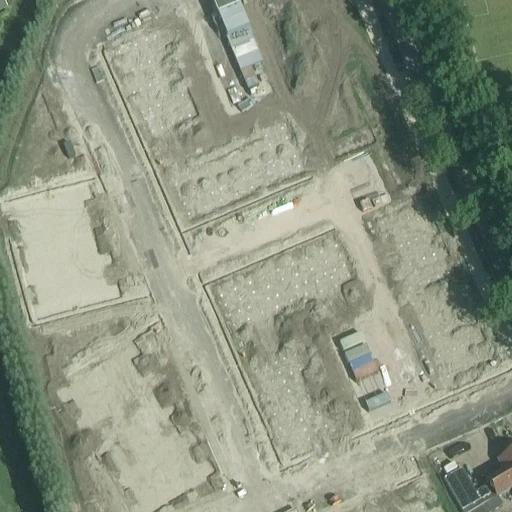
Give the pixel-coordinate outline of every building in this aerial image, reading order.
[(299,0),(308,20),(336,8),(332,0),(299,0)] [(191,31),(183,34),(188,45),(195,42),(191,31)] [(133,44),(114,52),(123,73),(158,58),(149,37),(144,39),(143,37),(132,42),(133,44)] [(195,42),(188,45),(193,56),(200,53),(195,42)] [(158,58),(123,73),(132,93),(167,78),(158,58)] [(208,70),(200,74),(205,85),(213,81),(208,70)] [(167,78),(132,93),(140,113),(175,97),(167,78)] [(213,81),(205,85),(210,96),(217,92),(213,81)] [(175,97),(140,113),(149,133),(184,118),(175,97)] [(264,100),(252,105),(256,113),(267,108),(264,100)] [(248,107),(237,112),(240,119),(251,114),(248,107)] [(237,112),(226,117),(229,124),(240,119),(237,112)] [(217,120),(206,125),(209,133),(220,128),(217,120)] [(206,125),(195,130),(198,137),(209,133),(206,125)] [(285,133),(268,140),(283,177),(301,169),(285,133)] [(186,134),(175,138),(178,146),(190,141),(186,134)] [(175,138),(164,143),(167,151),(178,146),(175,138)] [(268,140),(252,147),(268,183),(283,177),(268,140)] [(252,147),(237,154),(252,190),(268,183),(252,147)] [(237,154),(221,160),(237,196),(252,190),(237,154)] [(221,160),(206,167),(222,203),(237,196),(221,160)] [(206,167),(191,173),(206,210),(222,203),(206,167)] [(191,173),(173,181),(189,217),(206,210),(191,173)] [(78,189),(46,197),(57,236),(88,228),(80,199),(91,197),(89,188),(78,190),(78,189)] [(16,207),(5,210),(7,218),(18,216),(25,244),(57,236),(46,197),(15,205),(16,207)] [(400,206),(375,216),(381,230),(390,226),(399,246),(434,231),(424,209),(405,218),(400,206)] [(88,228),(57,236),(65,270),(97,262),(98,267),(109,264),(106,255),(95,258),(88,228)] [(434,231),(399,246),(407,265),(442,250),(434,231)] [(33,274),(22,277),(25,286),(36,283),(34,278),(65,270),(57,236),(25,244),(33,274)] [(335,242),(319,248),(335,285),(350,278),(349,276),(346,269),(343,262),(335,242)] [(319,248),(305,255),(321,291),(335,285),(319,248)] [(442,250),(407,265),(416,285),(407,289),(413,303),(437,293),(432,280),(451,272),(442,250)] [(305,255),(291,261),(306,297),(321,291),(305,255)] [(354,257),(343,262),(346,269),(357,264),(354,257)] [(291,261),(276,267),(292,303),(306,297),(291,261)] [(97,262),(65,270),(76,309),(107,301),(106,299),(117,297),(115,288),(104,290),(98,267),(97,262)] [(357,264),(346,269),(349,276),(361,271),(357,264)] [(276,267),(262,273),(278,309),(292,303),(276,267)] [(42,307),(31,309),(33,318),(44,316),(44,317),(76,309),(65,270),(34,278),(36,283),(42,307)] [(262,273),(248,279),(263,316),(278,309),(262,273)] [(248,279),(233,286),(249,322),(263,316),(248,279)] [(233,286),(218,292),(234,328),(249,322),(233,286)] [(437,293),(413,303),(419,317),(428,313),(436,334),(472,318),(462,296),(442,305),(437,293)] [(353,306),(345,309),(350,320),(358,317),(353,306)] [(345,309),(338,312),(343,323),(350,320),(345,309)] [(324,318),(317,321),(322,333),(329,329),(324,318)] [(472,318),(436,334),(444,352),(480,337),(472,318)] [(317,321),(309,325),(314,336),(322,333),(317,321)] [(296,331),(288,334),(293,345),(300,342),(296,331)] [(288,334),(281,337),(286,348),(293,345),(288,334)] [(480,337),(444,352),(453,373),(444,376),(451,391),(475,381),(469,367),(489,359),(480,337)] [(267,343),(260,346),(264,357),(272,354),(267,343)] [(122,351),(95,368),(116,402),(143,385),(141,381),(127,360),(137,354),(132,346),(122,352),(122,351)] [(260,346),(252,349),(257,361),(264,357),(260,346)] [(332,346),(321,351),(324,359),(335,354),(332,346)] [(335,354),(324,359),(327,366),(338,361),(335,354)] [(288,356),(252,372),(258,387),(295,371),(288,356)] [(403,357),(395,360),(400,371),(407,368),(403,357)] [(68,387),(59,393),(64,401),(73,395),(86,415),(89,419),(116,402),(95,368),(67,386),(68,387)] [(295,371),(258,387),(265,401),(301,385),(295,371)] [(143,385),(116,402),(135,432),(162,415),(145,389),(155,383),(150,375),(141,381),(143,385)] [(344,375),(333,380),(336,387),(347,382),(344,375)] [(347,382),(336,387),(339,394),(350,390),(347,382)] [(301,385),(265,401),(271,415),(307,400),(301,385)] [(307,400),(271,415),(277,430),(313,414),(307,400)] [(86,415),(77,421),(82,429),(91,423),(108,449),(135,432),(116,402),(89,419),(86,415)] [(357,403),(345,408),(349,416),(360,411),(357,403)] [(360,411),(349,416),(352,423),(363,418),(360,411)] [(313,414),(277,430),(283,444),(319,428),(313,414)] [(162,415),(135,432),(154,462),(181,444),(183,449),(193,443),(188,435),(178,441),(162,415)] [(319,428),(283,444),(290,459),(326,444),(319,428)] [(135,432),(108,449),(124,475),(115,481),(120,489),(129,483),(126,479),(154,462),(135,432)] [(181,444),(154,462),(175,495),(202,478),(201,477),(211,471),(206,463),(196,469),(183,449),(181,444)] [(487,486),(474,494),(483,507),(496,499),(511,489),(511,454),(497,463),(502,471),(485,482),(487,486)] [(154,462),(126,479),(129,483),(142,504),(133,510),(134,511),(146,511),(147,511),(148,511),(175,495),(154,462)] [(461,470),(442,481),(459,511),(474,511),(483,507),(474,494),(461,470)] [(483,507),(474,511),(495,511),(501,508),(496,499),(483,507)] [(425,511),(421,503),(399,511),(441,511),(440,509),(432,511),(425,511)]
